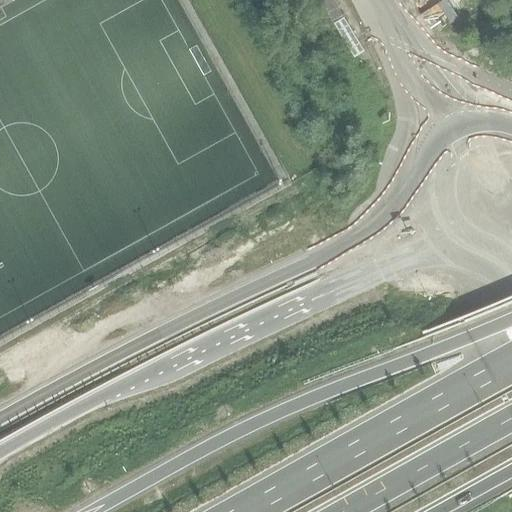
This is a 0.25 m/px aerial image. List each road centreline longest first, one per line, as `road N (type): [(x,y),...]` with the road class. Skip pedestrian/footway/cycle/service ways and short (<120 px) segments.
road 1 (trunk): [(401,186),(354,239),(0,419)]
road 2 (trunk): [(511,323),(294,406),(86,511)]
road 3 (trunk): [(0,452),(120,386),(315,300)]
road 4 (trunk): [(511,361),(245,511)]
road 5 (trunk): [(347,511),(511,419)]
road 6 (trunk): [(315,300),(443,260)]
road 7 (residential): [(473,118),(390,16)]
road 8 (trunk): [(315,300),(346,278),(432,243)]
road 9 (residential): [(390,16),(436,134)]
